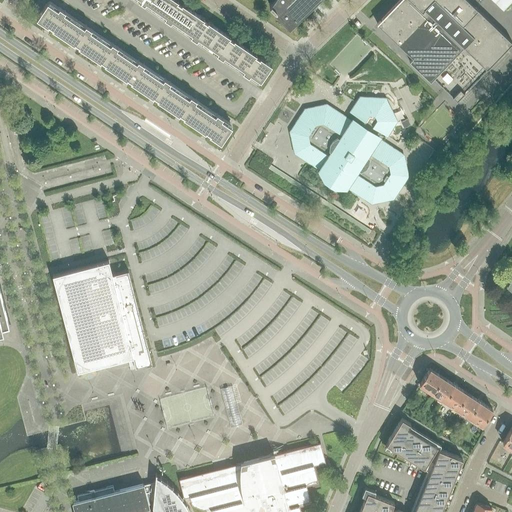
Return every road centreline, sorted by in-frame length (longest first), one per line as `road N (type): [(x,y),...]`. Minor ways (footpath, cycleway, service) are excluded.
road 1 (primary): [(359,267),(0,33)]
road 2 (primary): [(0,47),(355,284)]
road 3 (residential): [(0,66),(330,284),(355,284)]
road 4 (residential): [(227,167),(5,18)]
road 5 (residential): [(359,267),(353,247),(227,167)]
road 6 (residential): [(227,167),(299,56)]
road 7 (residential): [(457,511),(510,400)]
